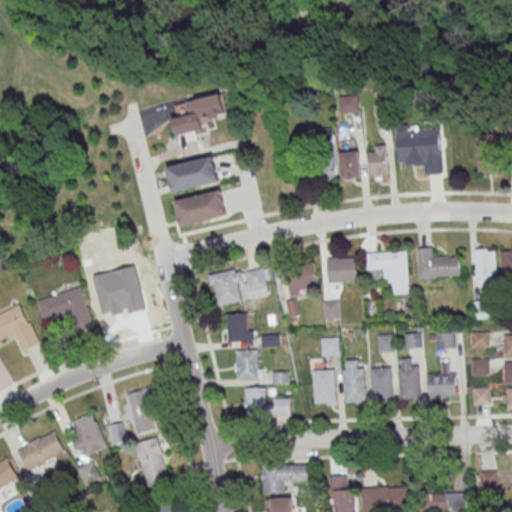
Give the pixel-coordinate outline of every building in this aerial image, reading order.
[(202,119),(227,114),(223,95),(188,101),(191,115),(173,118),(176,135),(204,130),(202,119)] [(361,113),(360,96),(342,96),(342,113),(361,113)] [(336,176),(336,128),(324,128),(324,176),(336,176)] [(499,172),(499,133),(478,133),(478,172),(499,172)] [(416,143),(416,172),(448,172),(448,143),(416,143)] [(370,146),(370,177),(389,177),(389,146),(370,146)] [(341,152),(342,180),(361,179),(360,152),(341,152)] [(219,183),(214,157),(167,167),(173,193),(219,183)] [(180,226),(227,217),(222,191),(175,200),(180,226)] [(418,247),(419,277),(460,276),(459,255),(437,256),(436,247),(418,247)] [(496,284),(496,248),(476,248),(476,284),(496,284)] [(511,249),(501,250),(501,278),(511,277),(511,249)] [(408,251),(367,253),(368,272),(386,271),(386,284),(392,284),(392,295),(410,294),(408,251)] [(328,258),(328,283),(356,283),(356,258),(328,258)] [(291,297),(300,295),(299,290),(319,286),(315,265),(286,270),(291,297)] [(273,292),(267,267),(245,272),(252,297),(273,292)] [(209,275),(216,306),(246,300),(239,269),(209,275)] [(91,282),(135,271),(145,312),(126,317),(121,297),(96,303),(91,282)] [(36,301),(80,286),(93,326),(74,332),(68,313),(43,322),(36,301)] [(292,317),(300,314),(296,299),(287,302),(292,317)] [(339,300),(324,301),(325,320),(340,319),(339,300)] [(475,317),(488,317),(488,300),(475,300),(475,317)] [(0,314),(19,305),(27,322),(29,321),(40,343),(22,352),(13,334),(0,340),(0,314)] [(252,341),(252,314),(227,314),(227,341),(252,341)] [(472,331),(472,346),(489,346),(489,331),(472,331)] [(422,334),(406,334),(406,348),(422,348),(422,334)] [(438,348),(456,348),(456,334),(438,334),(438,348)] [(262,346),(280,346),(280,335),(262,335),(262,346)] [(394,335),(378,335),(378,352),(394,352),(394,335)] [(339,338),(322,338),(322,355),(339,355),(339,338)] [(237,379),(262,379),(262,350),(237,350),(237,379)] [(490,374),(490,358),(472,358),(472,374),(490,374)] [(457,398),(457,373),(448,373),(448,364),(439,364),(439,374),(429,374),(429,399),(457,398)] [(396,367),(417,366),(419,399),(398,400),(396,367)] [(369,368),(390,367),(392,400),(371,401),(369,368)] [(342,369),(364,368),(365,401),(344,402),(342,369)] [(312,370),(333,369),(335,402),(314,403),(312,370)] [(490,386),(474,386),(474,403),(490,403),(490,386)] [(511,386),(503,386),(503,408),(511,408),(511,386)] [(265,414),(265,387),(246,387),(246,414),(265,414)] [(125,394),(137,435),(159,429),(148,388),(125,394)] [(291,415),(291,398),(276,398),(276,415),(291,415)] [(95,422),(88,413),(73,426),(80,434),(95,422)] [(28,469),(64,451),(55,431),(18,449),(28,469)] [(76,452),(92,444),(88,435),(72,443),(76,452)] [(144,486),(164,485),(161,440),(142,441),(144,486)] [(0,462),(0,489),(19,477),(7,458),(0,462)] [(79,468),(86,484),(100,478),(93,462),(79,468)] [(309,465),(263,465),(263,493),(285,493),(285,482),(309,482),(309,465)] [(498,469),(481,469),(481,490),(498,490),(498,469)] [(354,511),(354,475),(332,475),(332,511),(354,511)] [(362,511),(410,511),(409,485),(362,487),(362,511)] [(466,509),(466,492),(425,492),(425,509),(466,509)] [(292,511),(293,498),(267,498),(266,511),(292,511)] [(178,511),(178,499),(155,499),(155,511),(178,511)]
